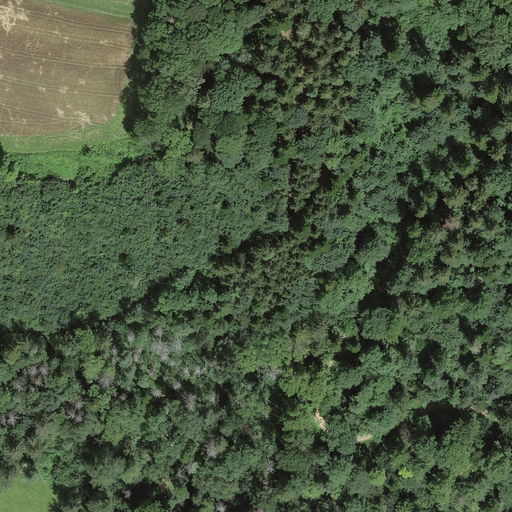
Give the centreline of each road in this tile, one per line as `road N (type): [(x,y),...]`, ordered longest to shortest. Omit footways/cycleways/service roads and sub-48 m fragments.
road 1 (track): [(511,276),(381,289),(346,329),(319,382),(316,416),(325,434),(342,442),(442,406),(468,405),(511,424)]
road 2 (track): [(0,326),(109,310),(180,264),(282,222)]
